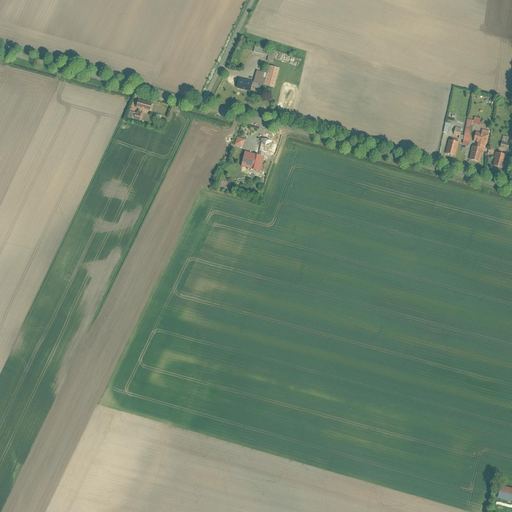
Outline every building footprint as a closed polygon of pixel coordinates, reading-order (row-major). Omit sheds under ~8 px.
[(276,52),(256,46),(254,52),(269,56),(268,60),(273,62),(276,52)] [(264,85),(274,88),(280,69),(270,66),(264,85)] [(264,72),(258,70),(254,82),(253,87),(259,89),(264,72)] [(237,89),(251,93),(253,87),(254,82),(240,78),(237,89)] [(153,103),(139,100),(137,108),(150,112),(153,103)] [(474,121),(468,119),(466,128),(472,130),(474,123),(474,121)] [(482,133),(477,132),(474,141),(479,143),(477,148),(483,150),(486,151),(490,135),(489,135),(482,133)] [(236,146),(243,148),(245,140),(238,138),(236,146)] [(266,152),(273,154),(276,143),(263,139),(260,150),(266,152)] [(447,154),(455,156),(459,142),(450,140),(447,154)] [(501,148),(508,150),(510,144),(508,143),(503,142),(501,148)] [(470,160),(479,163),(483,150),(477,148),(473,147),(470,160)] [(255,170),(261,172),(266,152),(260,150),(259,156),(255,170)] [(259,156),(246,152),(242,167),(255,170),(259,156)] [(494,166),(504,169),(507,156),(498,153),(494,166)] [(228,189),(231,183),(221,179),(219,186),(228,189)] [(511,502),(511,488),(499,485),(496,499),(511,502)]
